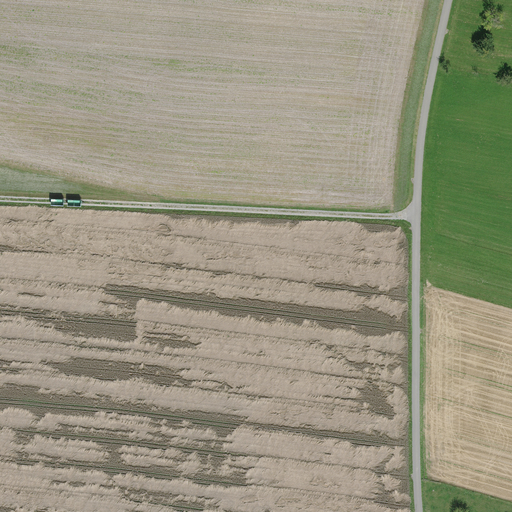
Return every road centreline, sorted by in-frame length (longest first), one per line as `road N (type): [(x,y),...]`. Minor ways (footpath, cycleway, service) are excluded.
road 1 (track): [(420,511),(415,214),(426,99),(448,0)]
road 2 (track): [(0,199),(415,214)]
